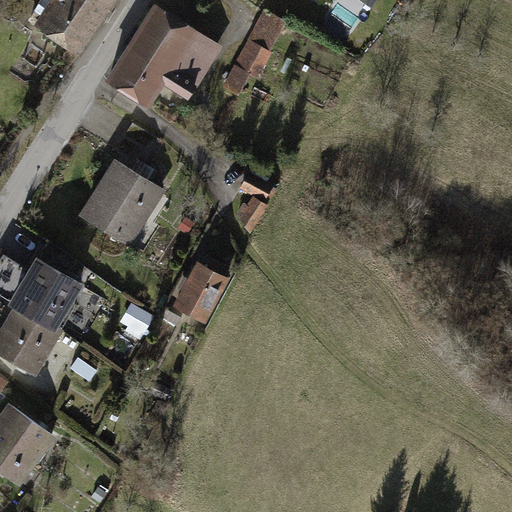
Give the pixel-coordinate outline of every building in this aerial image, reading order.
[(82,57),(117,0),(49,0),(33,26),(82,57)] [(226,48),(154,4),(105,82),(148,109),(163,85),(192,103),(226,48)] [(289,24),(266,11),(209,112),(224,120),(238,96),(244,90),(250,93),(257,80),(262,83),(277,57),(273,54),(289,24)] [(170,194),(116,161),(81,217),(135,250),(170,194)] [(282,190),(251,173),(241,190),(256,198),(243,222),(259,231),(282,190)] [(86,284),(35,254),(7,303),(14,307),(0,329),(0,354),(38,378),(61,339),(55,335),(86,284)] [(236,282),(196,261),(171,307),(211,328),(236,282)] [(125,327),(147,336),(156,316),(134,306),(125,327)] [(80,352),(83,340),(64,334),(60,346),(80,352)] [(0,399),(10,385),(0,377),(0,399)] [(56,439),(8,406),(0,418),(0,471),(23,487),(56,439)]
